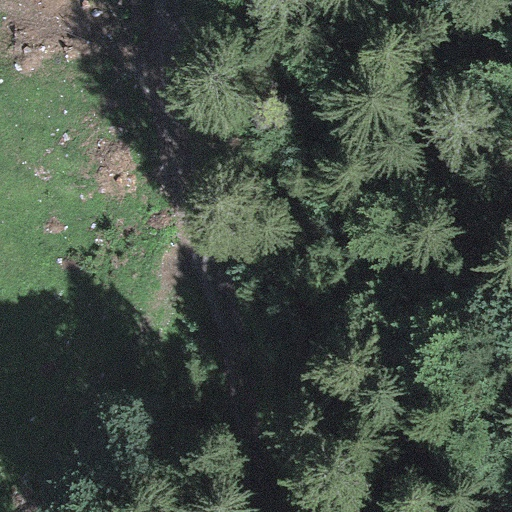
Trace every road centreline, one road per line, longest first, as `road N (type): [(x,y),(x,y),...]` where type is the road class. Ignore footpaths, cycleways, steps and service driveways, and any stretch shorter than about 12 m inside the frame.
road 1 (track): [(170,0),(168,128),(234,372),(262,511)]
road 2 (track): [(189,208),(153,345),(0,481)]
